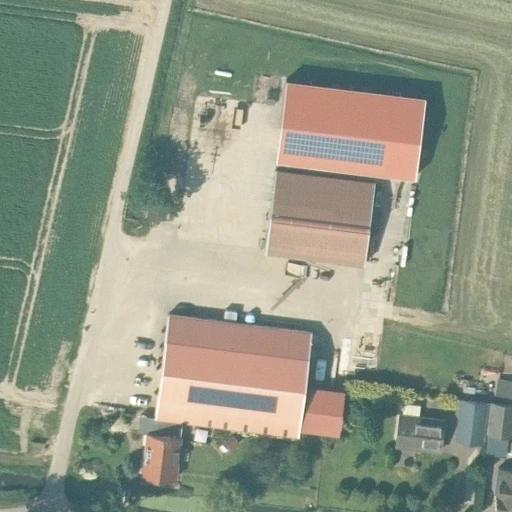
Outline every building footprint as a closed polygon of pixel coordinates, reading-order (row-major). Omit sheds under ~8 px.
[(414,176),(424,95),(285,78),(275,159),(414,176)] [(374,179),(274,166),(264,249),(363,262),(374,179)] [(166,204),(147,202),(146,216),(164,218),(166,204)] [(224,306),(223,315),(234,316),(235,307),(224,306)] [(138,458),(137,469),(141,470),(140,474),(174,478),(181,419),(297,434),(298,428),(321,431),(327,432),(338,433),(342,404),(343,388),(303,383),(310,329),(167,312),(155,414),(155,416),(153,431),(145,430),(142,458),(138,458)] [(511,380),(496,378),(493,394),(511,397),(511,380)] [(459,398),(454,439),(482,443),(487,401),(486,401),(473,399),(459,398)] [(401,411),(399,411),(395,443),(439,449),(443,417),(418,414),(419,404),(403,401),(401,411)] [(511,404),(488,402),(485,434),(487,434),(485,453),(504,455),(507,436),(511,436),(511,404)] [(231,434),(223,441),(230,449),(238,442),(231,434)] [(495,511),(511,511),(511,467),(511,468),(511,469),(497,467),(494,493),(498,493),(495,511)]
